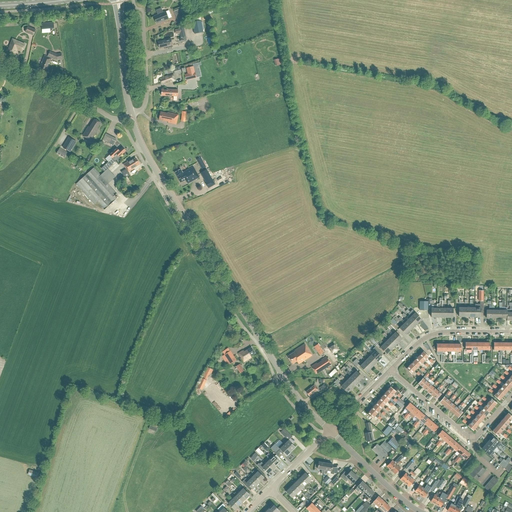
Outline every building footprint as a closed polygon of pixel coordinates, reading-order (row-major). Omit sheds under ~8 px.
[(174,11),(178,20),(179,22),(180,24),(184,22),(183,18),(179,9),(174,11)] [(166,12),(154,17),(157,24),(169,19),(166,12)] [(201,20),(192,22),(194,34),(203,32),(201,20)] [(24,32),(33,35),(35,30),(27,26),(24,32)] [(186,40),(184,32),(183,27),(175,29),(176,34),(179,33),(181,41),(186,40)] [(25,45),(13,39),(8,50),(15,53),(17,49),(22,52),(25,45)] [(158,42),(159,48),(166,47),(167,48),(173,47),(171,39),(158,42)] [(45,56),(40,68),(46,70),(49,63),(50,64),(52,58),(55,59),(57,60),(62,59),(61,54),(57,54),(50,52),(47,57),(45,56)] [(191,64),(186,65),(187,68),(186,68),(186,69),(187,73),(184,74),(185,80),(186,81),(196,78),(193,66),(191,67),(191,64)] [(173,68),(175,75),(181,73),(179,66),(173,68)] [(175,80),(173,74),(160,78),(161,83),(166,82),(166,83),(170,82),(169,81),(172,81),(175,80)] [(160,112),(159,120),(168,122),(168,123),(176,124),(178,115),(167,112),(167,113),(160,112)] [(82,136),(91,141),(98,129),(97,129),(101,123),(94,119),(89,127),(88,126),(82,136)] [(116,139),(105,134),(102,140),(113,146),(116,139)] [(69,137),(62,147),(68,151),(74,141),(69,137)] [(116,148),(109,154),(112,158),(108,162),(111,165),(116,161),(115,160),(119,157),(126,151),(122,147),(119,150),(116,148)] [(56,153),(64,158),(67,152),(60,148),(56,153)] [(201,157),(197,159),(202,169),(206,167),(201,157)] [(126,169),(121,172),(125,178),(130,175),(128,173),(135,169),(134,168),(140,165),(136,158),(130,162),(130,161),(123,164),(126,169)] [(111,165),(108,162),(101,168),(104,172),(111,165)] [(181,170),(175,173),(180,183),(186,180),(188,183),(199,177),(193,167),(182,173),(181,170)] [(100,175),(94,168),(76,184),(94,204),(97,202),(104,210),(119,196),(108,184),(115,177),(108,169),(100,175)] [(208,188),(215,184),(207,170),(201,173),(206,182),(205,182),(208,188)] [(428,301),(419,301),(419,310),(428,310),(428,301)] [(415,313),(411,316),(409,315),(417,323),(421,319),(415,313)] [(413,327),(417,323),(409,315),(405,318),(413,327)] [(405,322),(403,324),(410,330),(413,327),(405,318),(403,321),(405,322)] [(406,334),(410,330),(403,324),(399,328),(406,334)] [(393,334),(391,336),(398,342),(402,338),(394,331),(392,333),(393,334)] [(389,338),(387,339),(394,346),(398,342),(391,336),(390,335),(388,337),(389,338)] [(387,339),(384,343),(390,350),(394,346),(387,339)] [(386,354),(390,350),(384,343),(382,342),(380,344),(381,345),(380,347),(386,354)] [(305,344),(294,351),(294,352),(288,356),(293,364),(297,361),(299,364),(312,355),(305,344)] [(323,352),(318,344),(314,346),(319,355),(323,352)] [(243,351),(238,354),(244,362),(251,358),(250,356),(255,353),(251,347),(244,352),(243,351)] [(228,365),(230,364),(235,360),(234,358),(230,351),(222,357),(228,365)] [(375,351),(371,354),(377,361),(381,357),(375,351)] [(423,351),(419,355),(424,360),(428,356),(423,351)] [(371,354),(367,358),(374,365),(377,361),(371,354)] [(425,361),(424,361),(424,360),(419,355),(415,360),(420,365),(422,362),(423,363),(425,361)] [(311,366),(316,374),(331,364),(326,356),(321,360),(321,361),(317,364),(316,363),(311,366)] [(367,358),(363,362),(370,368),(374,365),(367,358)] [(415,369),(418,367),(419,367),(420,366),(419,365),(420,365),(415,360),(410,364),(415,369)] [(362,364),(359,366),(366,372),(370,368),(363,362),(362,361),(360,362),(362,364)] [(411,374),(414,371),(415,369),(410,364),(406,368),(411,374)] [(202,390),(207,380),(206,380),(211,370),(207,368),(197,388),(202,390)] [(354,373),(352,375),(359,381),(363,377),(356,371),(355,369),(352,372),(354,373)] [(350,376),(349,378),(355,385),(359,381),(352,375),(350,372),(348,370),(346,372),(350,376)] [(425,375),(423,378),(422,378),(418,383),(422,387),(427,382),(424,380),(427,377),(429,375),(427,373),(425,375)] [(500,377),(503,380),(505,382),(506,382),(511,386),(511,384),(511,379),(510,377),(507,380),(505,378),(502,375),(500,377)] [(347,380),(345,382),(351,389),(355,385),(349,378),(348,377),(346,379),(347,380)] [(428,381),(427,382),(422,387),(427,391),(431,386),(429,384),(430,383),(431,381),(432,381),(434,379),(432,377),(430,379),(428,381)] [(347,392),(351,389),(345,382),(344,381),(342,383),(343,384),(341,386),(347,392)] [(506,382),(505,382),(503,384),(502,386),(507,391),(511,386),(506,382)] [(306,391),(309,396),(318,389),(314,384),(306,391)] [(437,389),(436,390),(431,395),(436,399),(441,394),(439,392),(440,391),(441,389),(443,386),(441,385),(437,389)] [(401,395),(399,393),(396,391),(390,386),(386,391),(391,396),(394,393),(397,395),(397,396),(399,398),(401,395)] [(436,390),(431,386),(427,391),(431,395),(436,390)] [(497,390),(498,390),(497,391),(503,396),(507,391),(502,386),(499,389),(499,388),(497,390)] [(470,389),(460,398),(462,401),(472,392),(470,389)] [(382,396),(388,400),(391,396),(386,391),(382,396)] [(445,396),(444,396),(439,401),(444,405),(448,400),(447,399),(449,396),(448,395),(451,392),(449,391),(445,396)] [(497,391),(496,393),(494,395),(499,400),(503,396),(497,391)] [(450,402),(453,399),(455,396),(453,394),(451,397),(451,398),(449,400),(448,400),(444,405),(449,409),(453,404),(450,402)] [(378,400),(384,405),(388,400),(382,396),(378,400)] [(491,398),(487,403),(492,407),(497,403),(491,398)] [(374,405),(380,409),(384,405),(378,400),(374,405)] [(481,405),(483,408),(483,407),(489,412),(492,407),(487,403),(485,405),(483,403),(482,403),(479,401),(477,403),(480,406),(481,405)] [(406,412),(407,413),(403,417),(404,418),(414,406),(410,403),(405,408),(408,410),(406,412)] [(453,404),(449,409),(453,413),(458,408),(453,404)] [(380,409),(374,405),(370,409),(376,414),(380,409)] [(460,410),(463,408),(462,407),(460,405),(458,408),(453,413),(458,417),(462,412),(460,410)] [(410,415),(413,418),(414,415),(419,410),(414,406),(404,418),(406,419),(410,415)] [(483,408),(481,410),(479,412),(485,417),(489,412),(483,407),(483,408)] [(374,415),(378,418),(380,420),(382,418),(379,416),(376,414),(370,409),(366,414),(372,418),(374,415)] [(418,422),(420,420),(419,419),(423,414),(419,410),(414,415),(417,418),(415,420),(416,421),(413,425),(414,426),(417,422),(418,422)] [(479,412),(475,417),(481,421),(485,417),(479,412)] [(419,419),(420,420),(424,423),(428,418),(423,414),(419,419)] [(475,417),(471,421),(477,426),(481,421),(475,417)] [(504,417),(500,421),(505,426),(509,422),(504,417)] [(425,428),(426,429),(422,433),(423,434),(433,422),(428,418),(424,423),(427,426),(425,428)] [(473,430),(477,426),(471,421),(467,426),(473,430)] [(500,421),(496,426),(501,431),(505,426),(500,421)] [(372,432),(371,432),(369,422),(365,423),(367,431),(368,430),(368,432),(365,433),(366,442),(373,440),(372,432)] [(429,432),(431,430),(434,432),(438,427),(433,422),(423,434),(425,435),(428,431),(429,432)] [(504,433),(502,432),(501,431),(496,426),(492,431),(497,436),(499,433),(501,434),(506,438),(507,436),(504,433)] [(284,428),(282,430),(290,438),(292,436),(284,428)] [(442,439),(446,434),(442,430),(437,435),(440,437),(438,440),(439,440),(436,444),(437,445),(440,441),(441,441),(443,439),(442,439)] [(442,439),(443,439),(447,443),(451,438),(446,434),(442,439)] [(492,436),(489,441),(496,447),(498,448),(500,446),(501,447),(503,445),(492,436)] [(385,441),(379,447),(376,444),(372,449),(378,455),(376,457),(381,461),(387,454),(386,453),(392,448),(394,450),(400,444),(393,438),(387,443),(385,441)] [(456,442),(451,438),(447,443),(451,447),(456,442)] [(288,440),(284,444),(291,451),(295,447),(288,440)] [(405,444),(409,448),(413,444),(408,440),(405,444)] [(489,441),(485,445),(492,451),(496,447),(489,441)] [(286,456),(291,451),(284,444),(282,442),(278,447),(275,444),(271,448),(276,452),(279,449),(286,456)] [(454,449),(456,451),(460,446),(456,442),(451,447),(452,447),(450,449),(446,453),(448,455),(451,451),(451,452),(454,449)] [(485,445),(482,449),(492,458),(494,456),(492,454),(494,452),(492,451),(485,445)] [(457,456),(458,456),(454,461),(455,462),(465,450),(460,446),(456,451),(459,453),(457,456)] [(457,463),(460,460),(461,458),(459,457),(461,455),(463,457),(466,459),(470,454),(465,450),(455,462),(457,463)] [(269,459),(276,466),(280,462),(273,455),(272,457),(268,454),(266,456),(269,459)] [(398,458),(396,460),(394,462),(392,460),(386,466),(390,470),(396,464),(398,462),(400,460),(402,458),(400,456),(398,458)] [(249,459),(245,464),(248,466),(247,468),(251,471),(254,468),(251,466),(253,462),(249,459)] [(269,459),(266,463),(272,470),(276,466),(269,459)] [(414,464),(411,461),(405,468),(408,470),(414,464)] [(265,470),(268,473),(272,470),(266,463),(264,465),(261,462),(260,464),(259,463),(257,465),(263,472),(265,470)] [(323,478),(323,473),(324,473),(326,463),(319,462),(318,464),(315,464),(314,470),(317,471),(318,469),(322,469),(320,478),(323,478)] [(327,474),(327,470),(331,471),(331,474),(334,474),(335,467),(332,467),(332,464),(326,463),(324,473),(327,474)] [(390,470),(394,474),(400,468),(396,464),(390,470)] [(481,479),(485,473),(490,476),(493,472),(486,466),(478,477),(481,479)] [(252,473),(254,475),(260,481),(264,478),(260,474),(262,472),(258,468),(256,470),(258,471),(256,473),(253,471),(252,473)] [(38,473),(29,469),(27,475),(37,478),(38,473)] [(353,483),(358,477),(351,471),(348,474),(345,471),(340,476),(346,481),(347,480),(351,484),(353,483)] [(305,472),(301,476),(308,483),(312,479),(305,472)] [(400,479),(404,483),(410,476),(405,473),(400,479)] [(254,475),(252,477),(250,479),(257,485),(260,481),(254,475)] [(301,476),(297,480),(304,486),(308,483),(301,476)] [(327,476),(322,481),(327,485),(331,480),(327,476)] [(336,476),(328,485),(331,487),(339,479),(336,476)] [(404,483),(408,486),(414,480),(410,476),(404,483)] [(415,491),(419,494),(427,483),(431,478),(428,476),(421,486),(419,484),(415,491)] [(459,483),(466,487),(469,481),(463,477),(459,483)] [(248,484),(253,489),(257,485),(250,479),(248,480),(246,478),(242,482),(246,486),(248,484)] [(436,487),(440,490),(446,482),(442,479),(436,487)] [(306,488),(304,486),(297,480),(294,483),(300,490),(302,488),(304,490),(306,488)] [(358,491),(360,489),(363,492),(368,487),(362,481),(357,487),(355,489),(358,491)] [(436,481),(429,490),(432,492),(439,482),(436,481)] [(294,483),(290,487),(296,494),(300,490),(294,483)] [(419,494),(424,497),(429,491),(426,489),(429,485),(427,483),(419,494)] [(455,488),(452,486),(447,494),(446,495),(447,495),(447,496),(446,498),(449,499),(454,490),(455,488)] [(298,496),(296,494),(290,487),(286,491),(292,498),(294,496),(296,498),(298,496)] [(369,498),(374,492),(368,487),(363,492),(366,496),(364,498),(367,500),(369,498)] [(243,488),(239,492),(246,498),(250,494),(243,488)] [(350,494),(354,490),(352,488),(348,492),(342,499),(344,501),(350,494)] [(239,492),(237,494),(235,492),(234,494),(235,496),(236,496),(242,502),(246,498),(239,492)] [(430,501),(435,504),(442,493),(439,492),(438,494),(437,493),(435,495),(434,494),(430,501)] [(435,504),(440,507),(447,495),(446,495),(447,494),(442,492),(442,493),(435,504)] [(468,494),(463,504),(466,506),(471,496),(468,494)] [(235,496),(232,499),(238,506),(242,502),(236,496),(235,496)] [(376,504),(379,507),(384,502),(378,496),(373,502),(372,503),(375,505),(376,504)] [(455,502),(454,504),(451,503),(447,510),(450,511),(452,511),(458,501),(459,499),(460,498),(458,497),(456,500),(456,499),(455,502)] [(459,511),(461,508),(459,507),(463,500),(460,498),(459,499),(458,501),(452,511),(459,511)] [(232,499),(228,503),(234,510),(238,506),(232,499)] [(306,508),(310,511),(313,511),(323,503),(319,500),(317,502),(314,506),(311,503),(306,508)] [(355,511),(359,511),(368,503),(366,501),(362,505),(355,511)] [(385,511),(390,507),(384,502),(379,507),(376,510),(377,511),(385,511)] [(320,511),(318,510),(321,507),(322,508),(324,505),(323,503),(313,511),(320,511)] [(359,511),(365,511),(367,510),(366,509),(370,505),(368,503),(359,511)]
